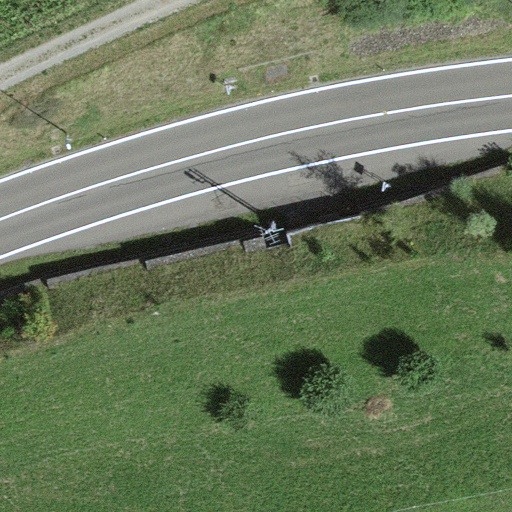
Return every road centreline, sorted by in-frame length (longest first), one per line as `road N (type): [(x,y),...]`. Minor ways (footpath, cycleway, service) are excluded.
road 1 (trunk): [(511,94),(213,152),(0,219)]
road 2 (track): [(0,82),(171,0)]
